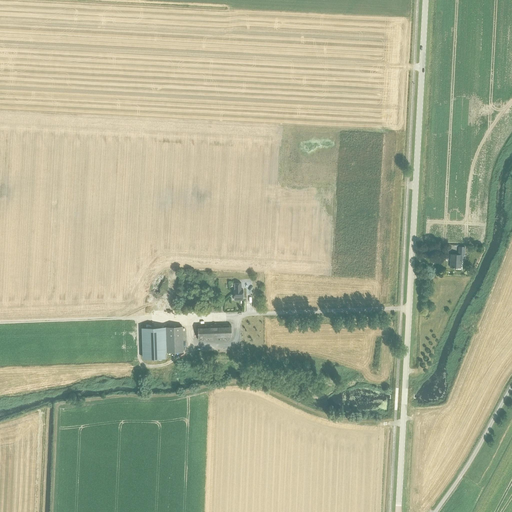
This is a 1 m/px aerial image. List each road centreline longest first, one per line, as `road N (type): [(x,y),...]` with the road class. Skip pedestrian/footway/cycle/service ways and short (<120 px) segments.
road 1 (secondary): [(397,511),(425,0)]
road 2 (track): [(0,321),(165,316)]
road 3 (unclassified): [(433,511),(511,386)]
